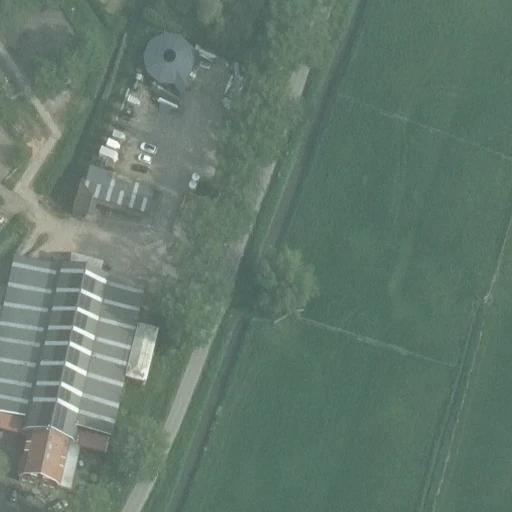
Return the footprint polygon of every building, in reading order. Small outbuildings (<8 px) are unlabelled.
[(122,117),(142,124),(152,92),(132,85),(122,117)] [(147,124),(178,135),(181,126),(150,115),(147,124)] [(92,189),(80,186),(78,192),(71,218),(92,223),(95,211),(150,226),(153,215),(155,206),(151,205),(154,193),(95,178),(92,189)] [(0,323),(0,418),(17,422),(25,424),(21,438),(28,439),(18,481),(58,491),(68,449),(74,450),(111,285),(71,276),(68,271),(70,262),(54,258),(51,271),(14,263),(0,323)] [(69,270),(100,279),(104,266),(72,258),(69,270)]
